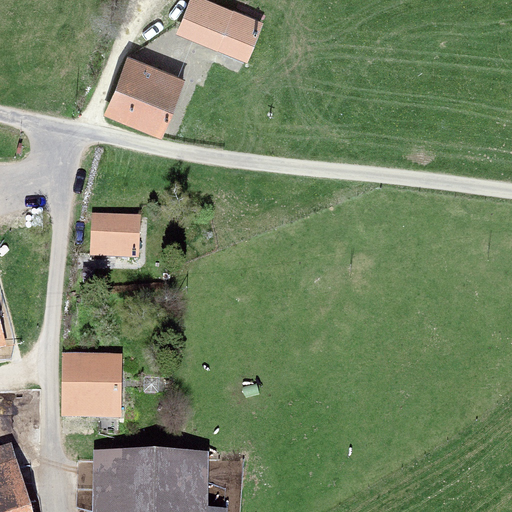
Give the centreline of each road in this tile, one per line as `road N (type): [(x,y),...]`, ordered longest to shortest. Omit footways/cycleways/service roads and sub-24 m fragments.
road 1 (unclassified): [(80,128),(275,166),(511,191)]
road 2 (track): [(80,128),(140,0)]
